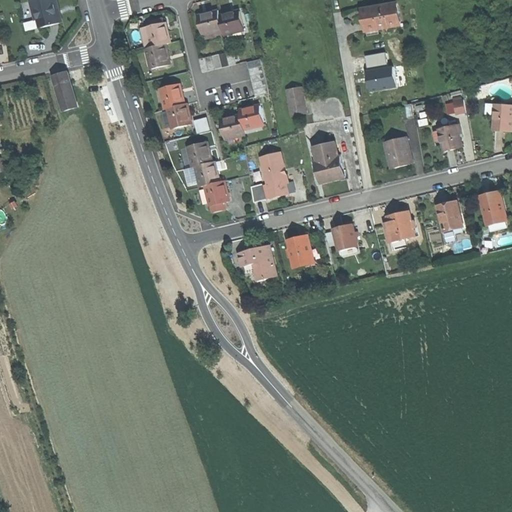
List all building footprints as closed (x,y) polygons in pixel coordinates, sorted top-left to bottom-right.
[(55,0),(30,0),(35,19),(38,19),(41,27),(62,21),(59,8),(58,8),(56,2),(55,0)] [(368,32),(401,26),(397,4),(363,10),(368,32)] [(204,35),(224,31),(221,15),(220,11),(211,13),(208,13),(208,15),(200,17),(204,35)] [(224,31),(225,35),(246,30),(242,12),(237,13),(233,14),(233,13),(221,15),(224,31)] [(148,28),(153,48),(168,45),(173,44),(171,36),(170,32),(169,32),(167,24),(148,28)] [(153,69),(171,65),(169,57),(170,57),(170,53),(168,45),(153,48),(148,49),(153,69)] [(231,67),(238,65),(234,51),(227,53),(231,67)] [(221,55),(224,69),(231,67),(227,53),(221,55)] [(214,56),(217,70),(224,69),(221,55),(214,56)] [(210,72),(217,70),(214,56),(207,58),(210,72)] [(203,74),(210,72),(207,58),(200,60),(203,74)] [(249,62),(250,69),(263,66),(262,59),(249,62)] [(250,69),(252,76),(265,73),(263,66),(250,69)] [(68,107),(82,102),(70,70),(55,74),(68,107)] [(265,73),(252,76),(253,82),(266,79),(265,73)] [(253,82),(255,89),(268,86),(266,79),(253,82)] [(168,110),(170,109),(187,105),(185,96),(184,92),(183,93),(181,85),(162,89),(168,110)] [(255,89),(257,96),(270,93),(268,86),(255,89)] [(290,118),(307,116),(305,90),(288,91),(290,118)] [(457,97),(457,113),(467,113),(466,96),(457,97)] [(448,103),(449,113),(457,113),(456,102),(448,103)] [(175,130),(193,125),(191,117),(192,116),(191,112),(190,105),(187,105),(170,109),(171,112),(164,113),(168,129),(175,127),(175,130)] [(245,129),(266,124),(262,107),(253,109),(253,107),(251,108),(241,110),(242,115),(245,129)] [(247,134),(245,129),(242,115),(234,117),(230,118),(231,120),(222,121),(226,139),(247,134)] [(212,130),(210,117),(196,120),(199,133),(212,130)] [(443,131),(437,132),(439,142),(444,141),(446,152),(454,150),(464,148),(461,126),(442,129),(443,131)] [(410,137),(388,141),(392,168),(404,166),(414,164),(410,137)] [(213,153),(212,150),(211,151),(209,142),(190,147),(195,167),(215,163),(213,153)] [(330,173),(333,195),(343,193),(353,192),(352,183),(358,183),(355,170),(353,171),(351,155),(329,159),(331,173),(330,173)] [(274,165),(279,191),(282,207),(294,205),(300,203),(299,193),(301,192),(295,161),(274,165)] [(218,189),(233,186),(231,174),(229,175),(227,166),(223,167),(209,169),(213,190),(218,189)] [(238,186),(233,186),(218,189),(223,218),(231,216),(236,215),(235,208),(240,207),(239,198),(240,198),(238,186)] [(274,192),(264,193),(265,209),(277,208),(274,192)] [(490,225),(509,222),(505,197),(498,198),(497,195),(491,196),(485,197),(490,225)] [(456,231),(466,230),(461,200),(450,202),(441,203),(445,229),(446,229),(448,240),(457,239),(456,231)] [(393,241),(419,236),(414,210),(404,211),(392,214),(393,220),(389,221),(393,241)] [(339,252),(359,249),(354,226),(345,228),(335,230),(335,232),(327,233),(329,247),(338,246),(339,252)] [(302,236),(291,238),(296,266),(316,262),(311,235),(302,236)] [(258,281),(279,277),(273,246),(255,249),(241,251),(243,266),(247,265),(248,265),(250,273),(256,271),(258,281)]
